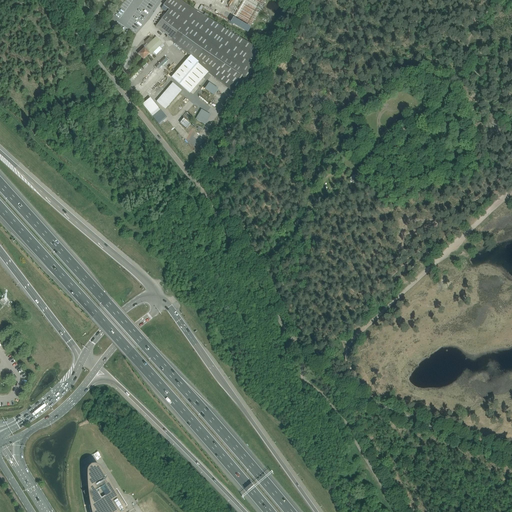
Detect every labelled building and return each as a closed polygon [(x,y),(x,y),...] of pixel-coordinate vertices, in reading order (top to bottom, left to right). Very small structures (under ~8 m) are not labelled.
[(177,0),(168,0),(164,6),(169,10),(156,26),(167,35),(168,36),(190,8),(177,0)] [(243,0),(230,24),(247,33),(265,0),(243,0)] [(116,15),(111,22),(118,28),(118,29),(122,32),(123,30),(128,34),(145,13),(132,3),(120,18),(116,15)] [(264,53),(190,8),(168,36),(190,54),(210,70),(240,93),(264,53)] [(140,53),(139,54),(143,59),(145,58),(149,54),(150,55),(152,53),(154,51),(162,44),(156,37),(153,40),(150,37),(145,41),(148,45),(142,51),(140,53)] [(210,70),(190,54),(171,76),(190,93),(210,70)] [(166,57),(156,66),(159,69),(169,60),(166,57)] [(219,88),(209,81),(205,87),(214,94),(219,88)] [(172,82),(156,100),(166,108),(182,89),(172,82)] [(152,115),(160,109),(150,97),(142,103),(152,115)] [(211,114),(201,108),(195,118),(205,124),(211,114)] [(152,115),(158,124),(167,117),(160,109),(152,115)] [(185,118),(181,123),(188,129),(192,124),(185,118)] [(352,182),(354,185),(357,183),(356,182),(359,179),(355,174),(349,179),(351,181),(350,182),(351,183),(352,182)] [(128,511),(125,507),(107,478),(101,468),(99,467),(97,465),(95,465),(92,465),(90,466),(89,468),(87,470),(87,473),(87,478),(87,484),(88,489),(83,492),(87,498),(89,496),(89,499),(90,504),(91,510),(91,511),(128,511)]
